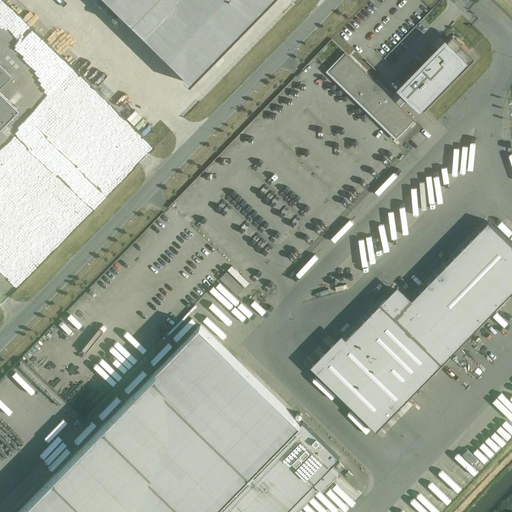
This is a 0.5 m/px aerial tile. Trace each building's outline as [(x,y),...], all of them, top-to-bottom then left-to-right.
[(104,0),(191,84),(273,0),(104,0)] [(346,53),(329,71),(380,121),(384,117),(385,117),(401,133),(407,127),(412,122),(414,120),(414,119),(401,107),(397,102),(407,92),(425,109),(476,56),(456,37),(442,52),(439,50),(392,98),(346,53)] [(0,86),(11,76),(0,65),(0,127),(17,110),(0,92),(0,86)] [(311,366),(376,430),(377,430),(378,429),(377,429),(511,290),(511,243),(489,221),(488,222),(488,223),(412,300),(404,291),(391,304),(385,299),(337,348),(333,344),(312,365),(311,366)] [(296,511),(320,488),(322,490),(338,474),(330,466),(338,457),(339,458),(340,457),(303,421),(301,423),(201,325),(17,511),(296,511)]
